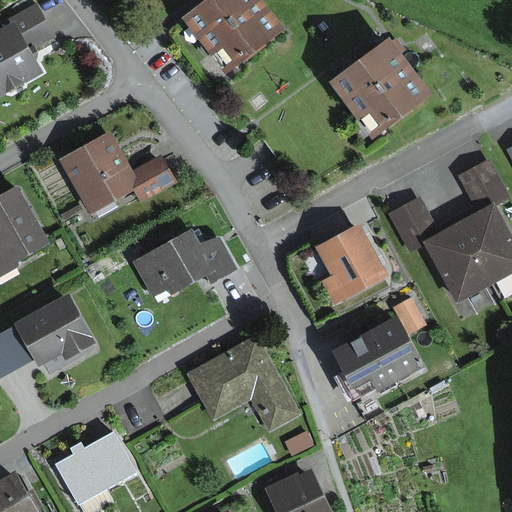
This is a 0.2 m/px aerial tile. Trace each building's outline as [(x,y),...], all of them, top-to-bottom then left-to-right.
[(258,0),(215,0),(199,10),(236,70),(284,41),(258,0)] [(44,10),(0,33),(0,96),(51,70),(39,46),(58,36),(44,10)] [(396,39),(342,76),(380,132),(435,94),(396,39)] [(112,130),(61,156),(92,218),(170,179),(157,153),(131,166),(112,130)] [(489,163),(462,177),(476,203),(503,189),(489,163)] [(22,191),(0,202),(0,272),(51,245),(22,191)] [(393,214),(407,240),(433,226),(419,200),(393,214)] [(178,201),(124,234),(147,270),(200,237),(178,201)] [(478,216),(461,225),(491,282),(511,271),(511,242),(494,208),(478,216)] [(446,233),(427,243),(457,300),(491,282),(461,225),(446,233)] [(355,226),(311,249),(325,276),(315,281),(329,308),(383,280),(355,226)] [(71,293),(20,325),(41,358),(50,373),(101,342),(71,293)] [(397,316),(336,349),(362,397),(423,365),(397,316)] [(0,383),(41,358),(20,325),(0,337),(0,383)] [(261,342),(197,375),(217,414),(249,397),(269,434),(301,417),(261,342)] [(110,434),(61,462),(85,503),(134,476),(110,434)] [(40,511),(24,479),(0,491),(0,511),(40,511)] [(326,511),(314,482),(272,499),(277,511),(326,511)]
